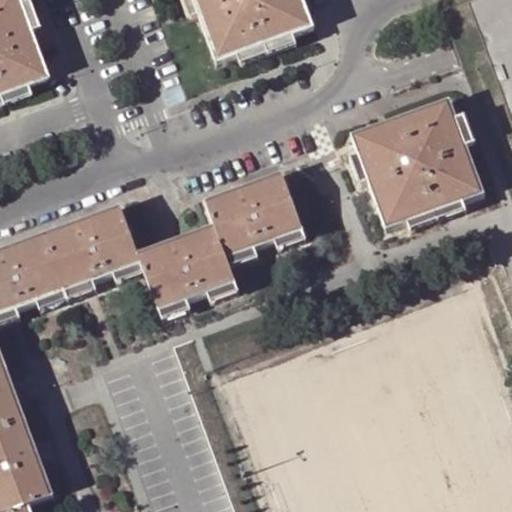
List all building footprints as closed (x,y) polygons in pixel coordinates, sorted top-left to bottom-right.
[(0,0),(0,101),(26,92),(47,85),(29,38),(19,10),(15,0),(0,0)] [(184,0),(193,25),(202,23),(193,0),(184,0)] [(193,0),(202,23),(219,70),(240,62),(294,42),(317,34),(304,0),(193,0)] [(511,0),(484,0),(446,14),(511,196),(511,0)] [(28,7),(19,10),(29,38),(38,34),(28,7)] [(298,52),(294,42),(240,62),(244,72),(298,52)] [(0,112),(29,101),(26,92),(0,101),(0,112)] [(354,143),(361,160),(371,187),(388,235),(410,227),(463,207),(485,199),(467,151),(457,124),(450,106),(354,143)] [(466,121),(457,124),(467,151),(476,147),(466,121)] [(361,190),(371,187),(361,160),(352,163),(361,190)] [(0,511),(30,511),(30,510),(54,501),(0,352),(0,321),(18,315),(40,308),(93,288),(116,280),(144,270),(147,278),(162,316),(187,307),(209,299),(237,289),(231,274),(227,265),(256,255),(277,246),(304,236),(283,180),(208,208),(216,232),(140,260),(123,214),(0,258),(0,511)] [(413,236),(467,217),(463,207),(410,227),(413,236)] [(308,244),(304,236),(277,246),(280,255),(308,244)] [(256,255),(227,265),(231,274),(259,263),(256,255)] [(147,278),(144,270),(116,280),(119,289),(147,278)] [(97,297),(93,288),(40,308),(43,317),(97,297)] [(240,298),(237,289),(209,299),(213,307),(240,298)] [(191,316),(187,307),(162,316),(165,325),(191,316)] [(18,315),(0,321),(0,332),(22,325),(18,315)]
